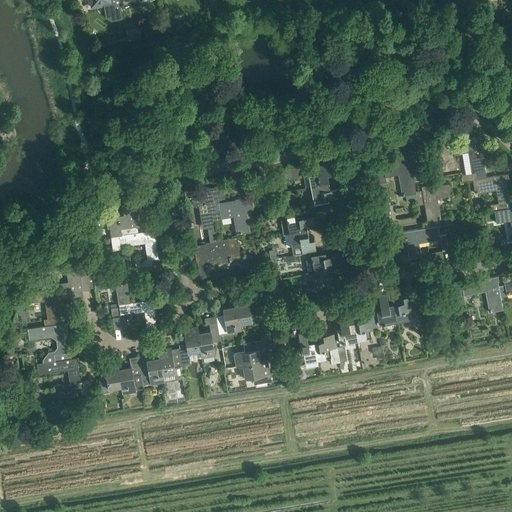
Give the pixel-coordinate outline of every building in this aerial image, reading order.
[(124,18),(120,0),(96,0),(98,6),(97,6),(98,7),(104,6),(105,14),(111,13),(114,14),(115,20),(124,18)] [(163,23),(155,24),(157,32),(164,30),(163,23)] [(134,30),(127,31),(128,39),(136,38),(134,30)] [(485,171),(479,135),(479,137),(452,142),(454,154),(469,152),(473,172),(472,172),(472,173),(462,174),(463,181),(473,179),(477,179),(487,177),(485,171)] [(384,168),(378,170),(380,183),(386,182),(385,177),(400,174),(403,195),(402,195),(406,195),(407,200),(411,200),(417,199),(416,193),(416,191),(415,191),(410,157),(410,161),(405,162),(405,160),(383,164),(384,168)] [(333,176),(332,169),(333,169),(332,163),(330,163),(330,161),(316,163),(317,165),(316,172),(309,173),(309,175),(304,175),(306,186),(311,185),(311,187),(329,183),(328,177),(333,176)] [(511,203),(511,201),(507,179),(507,178),(508,177),(508,174),(508,173),(487,177),(477,179),(473,179),(475,193),(476,193),(476,192),(478,192),(478,191),(496,188),(498,203),(491,204),(492,211),(494,210),(506,208),(511,207),(511,203)] [(400,179),(392,179),(393,193),(400,193),(400,179)] [(329,202),(328,198),(343,195),(341,187),(330,189),(329,183),(311,187),(314,204),(329,202)] [(422,190),(416,191),(416,193),(417,199),(418,205),(424,204),(427,221),(441,219),(440,219),(440,216),(439,216),(436,198),(451,196),(449,183),(431,186),(428,187),(428,188),(422,189),(422,186),(421,186),(422,190)] [(222,219),(219,202),(218,197),(225,196),(221,196),(219,185),(191,190),(191,188),(184,189),(186,200),(192,199),(193,206),(207,203),(209,212),(201,213),(204,227),(207,226),(212,225),(215,225),(214,220),(222,219)] [(280,193),(279,186),(273,187),(272,194),(280,193)] [(248,220),(246,210),(252,209),(253,208),(249,209),(247,197),(219,202),(222,219),(222,218),(235,216),(238,231),(234,232),(234,234),(250,231),(248,220)] [(142,225),(139,204),(124,206),(124,208),(122,208),(123,212),(124,212),(125,215),(108,217),(108,219),(106,219),(107,228),(110,228),(111,236),(119,235),(138,232),(137,226),(142,225)] [(511,207),(506,208),(494,210),(496,223),(511,220),(511,225),(511,241),(504,243),(505,249),(511,247),(511,207)] [(307,230),(306,224),(318,222),(316,214),(302,217),(301,213),(287,215),(287,219),(287,221),(281,223),(283,234),(307,230)] [(212,225),(207,226),(208,228),(210,241),(215,240),(217,240),(215,225),(212,225)] [(421,256),(419,242),(437,238),(437,239),(440,238),(440,239),(442,249),(448,248),(446,234),(440,235),(438,225),(402,231),(402,232),(406,231),(407,237),(405,237),(409,259),(421,256)] [(159,250),(158,248),(157,248),(154,230),(138,232),(119,235),(111,236),(113,250),(121,249),(121,246),(145,242),(147,259),(135,261),(136,267),(153,265),(152,259),(158,258),(157,250),(159,250)] [(316,251),(313,236),(309,236),(307,230),(283,234),(285,247),(292,246),(292,247),(301,245),(302,253),(316,251)] [(241,258),(239,248),(237,236),(217,240),(215,240),(210,241),(206,242),(207,249),(203,250),(202,249),(195,250),(200,278),(216,275),(214,261),(229,258),(230,263),(232,262),(232,260),(241,258)] [(332,269),(331,263),(342,261),(341,253),(326,256),(325,252),(311,255),(312,259),(306,260),(308,273),(314,272),(332,269)] [(442,252),(432,254),(434,261),(439,260),(443,259),(442,252)] [(251,261),(248,267),(251,272),(259,268),(258,261),(251,261)] [(89,287),(86,271),(85,262),(66,265),(68,281),(60,282),(60,287),(61,287),(62,298),(83,295),(83,290),(89,289),(89,287)] [(128,292),(127,279),(129,279),(127,279),(126,274),(116,275),(102,277),(101,268),(92,270),(93,270),(86,271),(89,287),(95,287),(95,289),(116,286),(118,304),(130,302),(129,294),(130,293),(130,292),(128,292)] [(341,290),(338,275),(333,276),(332,269),(314,272),(315,276),(317,286),(326,284),(327,292),(341,290)] [(503,309),(502,300),(507,299),(506,294),(505,285),(499,286),(498,281),(496,281),(495,277),(498,276),(469,281),(470,286),(462,287),(462,290),(456,291),(459,304),(465,303),(464,296),(486,291),(490,312),(503,309)] [(66,322),(63,303),(58,303),(57,299),(62,298),(61,287),(60,287),(31,291),(33,302),(45,300),(47,319),(44,319),(44,325),(61,323),(67,322),(66,322)] [(398,321),(394,303),(389,304),(387,293),(379,295),(381,309),(376,310),(377,315),(378,315),(379,324),(398,321)] [(412,318),(410,310),(418,308),(415,294),(400,297),(401,302),(394,303),(398,321),(412,318)] [(269,320),(267,305),(255,307),(255,311),(250,312),(247,297),(235,299),(236,305),(239,324),(240,324),(257,321),(258,322),(269,320)] [(129,330),(127,318),(129,318),(129,313),(144,311),(146,328),(157,327),(156,318),(157,318),(157,317),(156,317),(154,299),(130,302),(118,304),(119,307),(111,308),(112,315),(120,314),(122,331),(129,330)] [(239,324),(236,305),(223,307),(225,314),(216,316),(218,322),(220,333),(241,330),(240,324),(239,324)] [(358,340),(354,322),(348,323),(346,312),(338,313),(341,328),(337,329),(340,343),(358,340)] [(378,327),(377,323),(375,313),(360,316),(361,321),(354,322),(358,340),(371,337),(370,329),(378,327)] [(71,352),(69,343),(71,343),(70,341),(69,341),(67,328),(65,328),(65,323),(67,323),(67,322),(61,323),(44,325),(27,328),(29,339),(56,335),(59,353),(49,355),(49,361),(50,361),(70,358),(70,352),(71,352)] [(210,330),(198,332),(202,351),(203,357),(215,355),(213,342),(221,341),(220,333),(218,322),(209,324),(210,330)] [(202,351),(198,332),(197,326),(184,328),(188,346),(180,348),(183,366),(192,364),(190,353),(202,351)] [(317,359),(314,342),(308,343),(306,331),(298,333),(301,347),(297,348),(300,362),(317,359)] [(339,354),(337,347),(335,333),(320,336),(320,340),(314,342),(317,359),(330,357),(331,363),(340,361),(339,354)] [(261,361),(258,349),(264,348),(262,340),(243,343),(245,352),(234,354),(236,366),(243,365),(261,362),(261,361)] [(183,366),(180,348),(171,349),(171,347),(158,349),(159,357),(162,374),(163,374),(175,372),(176,379),(182,378),(183,383),(186,383),(183,366)] [(346,352),(339,354),(340,361),(347,360),(346,352)] [(162,374),(159,357),(147,359),(146,354),(138,356),(143,385),(151,383),(151,384),(164,382),(163,374),(162,374)] [(143,385),(138,356),(130,358),(131,366),(119,368),(122,386),(123,392),(136,390),(135,386),(143,385)] [(82,389),(81,382),(82,382),(82,380),(81,380),(78,362),(76,363),(76,358),(78,358),(78,357),(70,358),(50,361),(49,361),(36,363),(38,374),(67,370),(70,390),(57,392),(58,398),(78,395),(77,389),(82,389)] [(270,372),(267,360),(261,361),(261,362),(243,365),(245,377),(257,375),(259,383),(283,379),(282,370),(270,372)] [(122,386),(119,368),(118,362),(105,364),(107,374),(99,376),(101,393),(110,392),(109,388),(122,386)]
